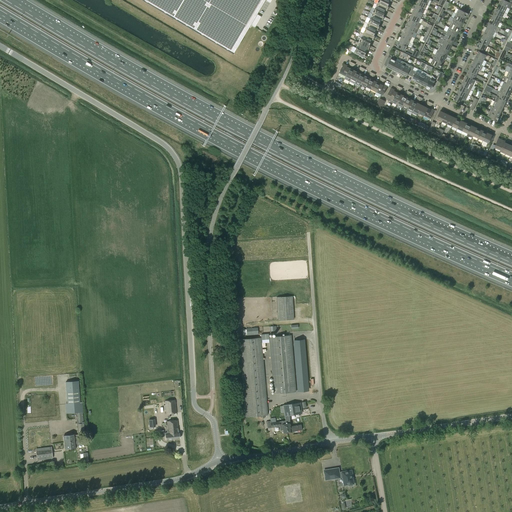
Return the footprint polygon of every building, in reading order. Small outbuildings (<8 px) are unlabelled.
[(143,0),(232,52),(262,0),(143,0)] [(381,0),(378,0),(377,3),(377,4),(388,9),(389,7),(388,7),(389,4),(381,0)] [(418,0),(416,5),(425,9),(427,5),(418,0)] [(511,3),(504,0),(500,0),(499,3),(507,8),(510,9),(511,4),(511,3)] [(375,2),(374,3),(377,4),(375,9),(385,13),(386,10),(387,11),(388,9),(377,4),(377,3),(375,2)] [(499,4),(496,8),(504,12),(507,8),(499,3),(499,4)] [(416,5),(414,10),(423,14),(425,9),(416,5)] [(496,8),(494,13),(502,17),(504,12),(496,8)] [(372,13),(372,14),(383,19),(384,17),(383,16),(385,13),(375,9),(372,13)] [(458,9),(456,14),(466,19),(468,14),(465,12),(458,9)] [(414,10),(412,14),(421,19),(423,14),(414,10)] [(370,12),(367,17),(370,18),(380,23),(381,20),(382,21),(383,19),(372,14),(372,13),(370,12)] [(494,13),(492,18),(500,22),(502,17),(494,13)] [(412,14),(410,19),(418,23),(421,19),(412,14)] [(456,14),(454,18),(463,23),(466,19),(456,14)] [(368,23),(379,29),(380,27),(379,26),(380,23),(370,18),(368,23)] [(454,18),(451,23),(461,28),(463,23),(454,18)] [(492,18),(489,23),(499,28),(502,23),(500,22),(492,18)] [(410,19),(407,24),(419,29),(421,24),(418,23),(410,19)] [(379,29),(368,23),(367,22),(366,23),(365,22),(363,27),(365,28),(375,33),(377,30),(378,30),(379,29)] [(451,23),(449,27),(459,32),(461,28),(451,23)] [(489,23),(487,28),(495,32),(497,33),(499,28),(489,23)] [(407,24),(405,28),(417,34),(419,29),(407,24)] [(449,27),(447,32),(456,37),(459,32),(449,27)] [(365,28),(363,33),(374,38),(375,36),(374,36),(375,33),(365,28)] [(405,28),(403,33),(415,38),(417,34),(405,28)] [(487,28),(484,32),(492,37),(495,32),(487,28)] [(447,32),(444,36),(454,41),(456,37),(447,32)] [(484,32),(482,37),(490,41),(492,37),(484,32)] [(363,33),(361,38),(371,43),(372,40),(373,40),(374,38),(363,33)] [(403,33),(401,37),(412,43),(415,38),(403,33)] [(442,35),(439,40),(452,46),(454,41),(444,36),(442,35)] [(399,42),(408,46),(410,47),(412,43),(401,37),(399,42)] [(479,42),(487,46),(490,41),(482,37),(479,42)] [(361,38),(359,43),(369,48),(370,46),(369,46),(371,43),(361,38)] [(437,44),(440,46),(449,50),(452,46),(439,40),(437,44)] [(369,48),(359,43),(357,42),(357,43),(356,42),(354,47),(366,53),(368,50),(369,48)] [(399,42),(396,47),(400,49),(405,51),(408,46),(399,42)] [(479,42),(477,47),(485,51),(487,46),(479,42)] [(440,46),(438,50),(447,55),(449,50),(440,46)] [(354,47),(351,52),(354,53),(365,58),(366,56),(365,55),(366,53),(354,47)] [(438,50),(435,55),(445,59),(447,55),(438,50)] [(478,51),(475,56),(484,60),(486,55),(478,51)] [(390,55),(385,63),(388,64),(387,67),(389,67),(388,68),(391,70),(392,69),(396,61),(391,59),(393,56),(390,55)] [(435,55),(433,59),(442,64),(445,59),(435,55)] [(476,56),(473,61),(481,65),(484,60),(475,56),(476,56)] [(433,59),(431,64),(440,69),(442,64),(433,59)] [(396,61),(392,69),(393,70),(393,71),(396,72),(397,72),(396,72),(400,64),(396,61)] [(402,61),(400,64),(396,72),(397,72),(398,72),(398,73),(401,75),(401,74),(407,63),(402,61)] [(473,61),(471,66),(479,70),(481,71),(483,66),(481,65),(473,61)] [(407,63),(401,74),(403,75),(406,77),(407,75),(410,76),(413,70),(414,67),(407,63)] [(344,64),(339,73),(346,76),(350,68),(347,67),(348,66),(344,64)] [(471,66),(468,71),(476,75),(479,70),(471,66)] [(346,76),(344,79),(349,82),(355,71),(350,68),(346,76)] [(413,70),(410,76),(413,77),(411,80),(415,81),(416,82),(417,82),(421,74),(413,70)] [(355,71),(349,82),(354,84),(355,84),(360,73),(355,71)] [(468,71),(466,75),(474,79),(476,75),(468,71)] [(360,73),(355,84),(360,87),(361,84),(365,76),(360,73)] [(416,82),(419,84),(420,83),(421,84),(425,76),(421,74),(417,82),(416,82)] [(426,87),(429,89),(429,88),(431,89),(435,81),(433,80),(434,78),(432,76),(432,75),(430,79),(426,87)] [(466,75),(463,80),(473,85),(476,80),(474,79),(466,75)] [(365,76),(361,84),(366,87),(370,79),(365,76)] [(421,84),(421,85),(424,86),(426,87),(430,79),(425,76),(421,84)] [(370,79),(366,87),(371,89),(375,81),(370,79)] [(463,80),(461,85),(471,90),(473,85),(463,80)] [(375,81),(371,89),(376,92),(380,84),(375,81)] [(511,85),(504,82),(502,87),(511,91),(511,88),(511,85)] [(380,84),(376,92),(383,95),(387,86),(383,84),(383,85),(380,84)] [(461,85),(459,90),(468,95),(471,90),(461,85)] [(502,87),(499,91),(508,96),(511,91),(502,87)] [(386,97),(386,100),(392,103),(397,92),(394,91),(395,90),(391,88),(386,97)] [(456,94),(466,100),(468,95),(459,90),(456,94)] [(499,91),(497,96),(506,101),(508,96),(499,91)] [(397,92),(392,103),(397,105),(402,95),(397,92)] [(456,94),(453,99),(462,104),(463,100),(465,101),(466,100),(456,94)] [(402,95),(397,105),(402,108),(407,98),(402,95)] [(497,96),(495,101),(504,106),(506,101),(497,96)] [(407,98),(402,108),(407,110),(412,100),(407,98)] [(412,100),(407,110),(412,113),(413,111),(417,103),(412,100)] [(495,101),(492,106),(501,111),(504,106),(495,101)] [(417,103),(413,111),(418,113),(422,105),(417,103)] [(422,105),(418,113),(423,116),(427,108),(422,105)] [(492,106),(490,111),(499,115),(501,111),(492,106)] [(427,108),(423,116),(430,119),(435,110),(431,108),(430,109),(427,108)] [(440,111),(436,119),(442,121),(446,112),(443,111),(442,112),(440,111)] [(490,111),(487,116),(492,118),(491,119),(494,121),(494,120),(497,121),(499,118),(498,118),(499,115),(490,111)] [(446,112),(442,121),(447,124),(451,116),(449,115),(449,114),(446,112)] [(451,116),(447,124),(452,126),(456,117),(453,116),(453,117),(451,116)] [(456,117),(452,126),(457,129),(461,121),(459,120),(459,118),(456,117)] [(461,121),(457,129),(463,131),(467,122),(464,120),(463,122),(461,121)] [(467,122),(463,131),(468,133),(471,125),(469,124),(470,123),(467,122)] [(468,133),(467,137),(472,137),(473,136),(477,127),(474,125),(474,126),(471,125),(468,133)] [(477,127),(473,136),(478,138),(482,130),(480,129),(480,128),(477,127)] [(482,130),(478,138),(483,141),(487,131),(484,130),(484,131),(482,130)] [(487,131),(483,141),(488,143),(492,135),(490,134),(490,133),(487,131)] [(494,147),(501,150),(504,142),(502,141),(503,140),(498,138),(494,147)] [(501,150),(500,151),(505,154),(509,145),(504,142),(501,150)] [(293,296),(277,297),(278,319),(293,318),(293,296)] [(291,335),(270,336),(274,393),(296,391),(291,335)] [(303,335),(294,335),(299,391),(307,390),(303,335)] [(261,337),(240,339),(246,417),(268,415),(261,337)] [(67,403),(65,403),(66,413),(76,412),(77,422),(83,421),(82,402),(80,402),(78,380),(66,381),(67,403)] [(175,400),(165,401),(166,414),(176,413),(175,400)] [(278,419),(266,421),(266,423),(267,428),(271,427),(271,428),(279,426),(280,430),(282,430),(283,434),(291,432),(302,430),(301,424),(290,426),(289,415),(302,413),(300,402),(279,406),(280,413),(284,413),(285,420),(279,421),(278,419)] [(167,433),(164,433),(164,435),(165,435),(166,440),(180,438),(179,433),(177,420),(167,421),(168,431),(167,431),(167,433)] [(75,434),(63,436),(65,449),(76,447),(75,434)] [(51,447),(36,449),(37,460),(52,458),(51,447)] [(339,473),(339,468),(324,470),(326,480),(343,477),(344,485),(349,485),(349,486),(350,486),(352,486),(353,485),(353,484),(354,484),(353,478),(352,478),(352,476),(353,476),(352,470),(342,472),(339,473)]
